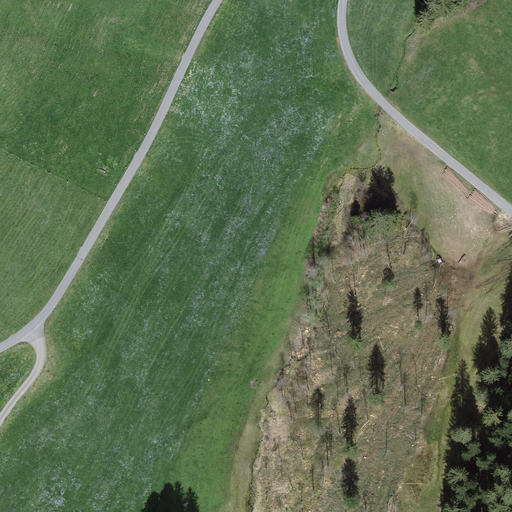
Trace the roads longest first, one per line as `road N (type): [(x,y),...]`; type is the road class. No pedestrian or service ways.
road 1 (unclassified): [(216,0),(52,303),(0,346)]
road 2 (unclassified): [(511,211),(371,90),(346,50),(343,0)]
